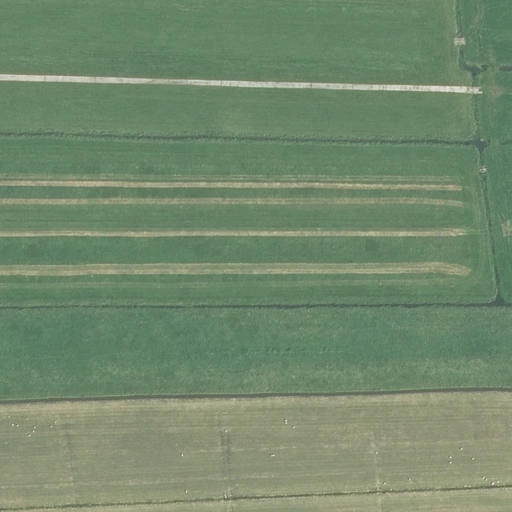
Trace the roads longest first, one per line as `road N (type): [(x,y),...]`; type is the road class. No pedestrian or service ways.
road 1 (track): [(482,91),(0,79)]
road 2 (track): [(497,170),(375,195)]
